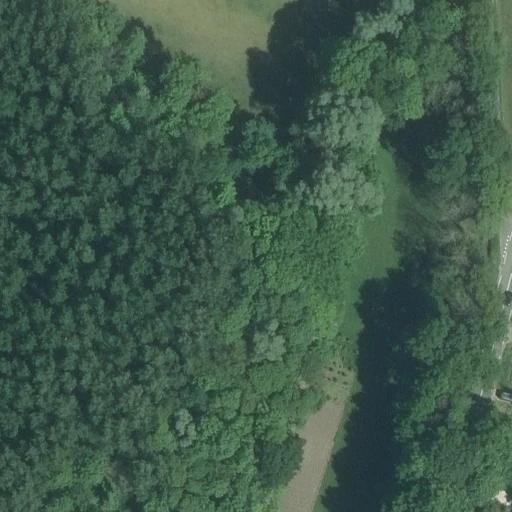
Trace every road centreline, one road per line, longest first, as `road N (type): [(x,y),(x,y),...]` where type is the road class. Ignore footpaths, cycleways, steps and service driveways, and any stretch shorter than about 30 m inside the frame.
road 1 (unclassified): [(510,270),(485,0)]
road 2 (unclassified): [(462,511),(510,270)]
